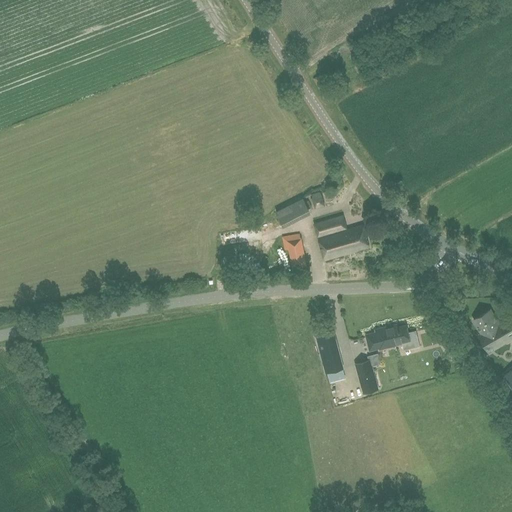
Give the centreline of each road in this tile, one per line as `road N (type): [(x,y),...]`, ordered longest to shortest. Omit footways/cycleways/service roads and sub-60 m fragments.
road 1 (tertiary): [(0,335),(207,298),(399,288),(430,277)]
road 2 (tertiary): [(451,248),(372,186),(246,0)]
road 3 (unclassified): [(511,406),(430,277)]
